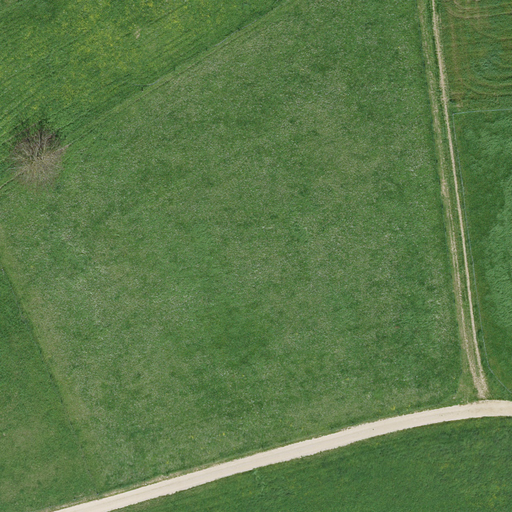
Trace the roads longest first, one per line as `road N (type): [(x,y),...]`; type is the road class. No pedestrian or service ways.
road 1 (track): [(81,511),(482,409)]
road 2 (track): [(482,409),(427,0)]
